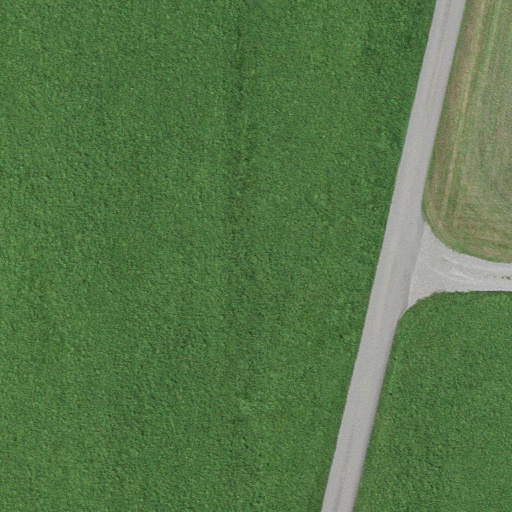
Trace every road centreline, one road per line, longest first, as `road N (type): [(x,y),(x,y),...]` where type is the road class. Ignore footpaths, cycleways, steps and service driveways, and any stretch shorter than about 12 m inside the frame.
road 1 (track): [(442,0),(340,511)]
road 2 (track): [(511,261),(391,253)]
